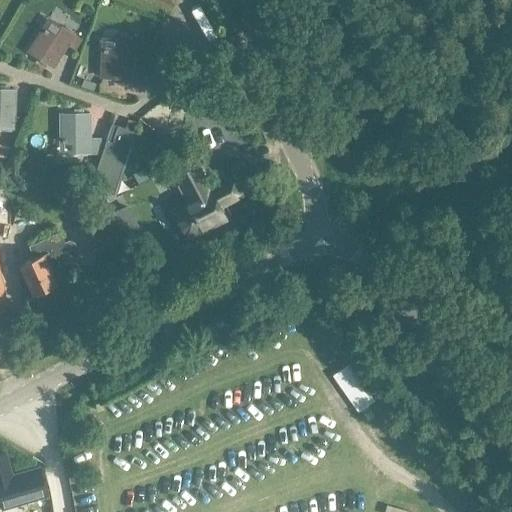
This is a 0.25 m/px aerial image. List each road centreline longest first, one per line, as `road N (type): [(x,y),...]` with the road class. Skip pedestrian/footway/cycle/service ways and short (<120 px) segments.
road 1 (unclassified): [(0,407),(318,234)]
road 2 (unclassified): [(511,440),(356,252),(318,234)]
road 3 (unclassified): [(318,234),(318,200),(270,98),(255,0)]
